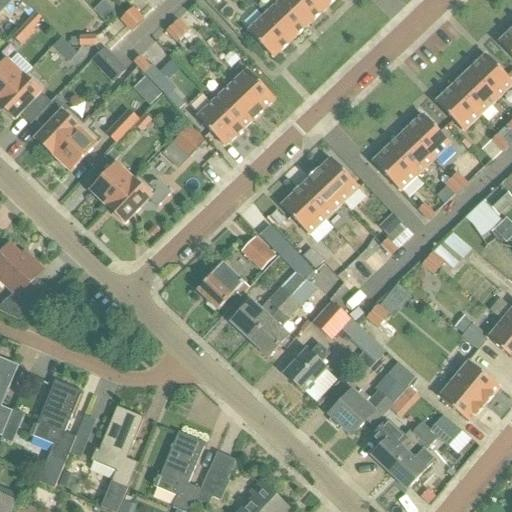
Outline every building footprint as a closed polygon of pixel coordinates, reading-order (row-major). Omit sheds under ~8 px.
[(0,0),(0,14),(14,2),(12,0),(0,0)] [(108,22),(121,9),(112,0),(103,0),(94,9),(108,22)] [(139,0),(136,3),(148,18),(158,10),(149,0),(139,0)] [(306,29),(322,14),(309,0),(282,0),(281,2),(306,29)] [(309,0),(322,14),(336,0),(309,0)] [(290,44),(306,29),(281,2),(265,17),(290,44)] [(133,10),(127,16),(138,27),(144,21),(133,10)] [(205,13),(194,20),(208,44),(219,37),(205,13)] [(35,14),(12,38),(21,47),(35,33),(33,30),(42,20),(35,14)] [(127,16),(121,21),(132,32),(138,27),(127,16)] [(290,44),(265,17),(248,33),(274,60),(290,44)] [(177,20),(171,26),(181,36),(187,30),(177,20)] [(174,41),(181,36),(171,26),(165,31),(174,41)] [(511,57),(511,31),(500,43),(505,48),(504,49),(511,57)] [(95,38),(80,38),(80,47),(96,46),(95,38)] [(152,57),(166,66),(177,50),(164,41),(152,57)] [(105,47),(95,59),(120,80),(130,68),(105,47)] [(0,69),(0,102),(25,77),(32,70),(17,56),(10,63),(8,61),(0,69)] [(138,56),(132,61),(141,71),(148,66),(138,56)] [(511,83),(491,61),(490,62),(485,57),(469,72),(497,102),(511,88),(511,83)] [(180,70),(171,61),(160,72),(153,66),(144,74),(167,98),(176,89),(168,81),(180,70)] [(247,72),(230,88),(259,118),(264,113),(275,101),(247,72)] [(481,118),(497,102),(469,72),(453,88),(481,118)] [(25,77),(0,102),(0,104),(16,120),(20,115),(27,109),(37,118),(51,104),(41,94),(41,93),(25,77)] [(230,88),(214,103),(243,134),(244,133),(243,132),(254,122),(254,123),(259,118),(230,88)] [(464,134),(481,118),(453,88),(437,103),(442,108),(441,109),(464,134)] [(214,103),(197,119),(220,144),(221,143),(226,148),(238,137),(239,137),(243,134),(214,103)] [(37,140),(54,156),(85,124),(84,123),(68,108),(37,140)] [(118,145),(135,127),(140,121),(128,111),(107,135),(118,145)] [(140,121),(135,127),(142,133),(152,122),(145,115),(140,121)] [(90,117),(84,123),(85,124),(54,156),(71,172),(102,140),(90,129),(96,123),(90,117)] [(428,122),(427,122),(422,117),(406,132),(434,162),(451,146),(428,122)] [(189,159),(204,144),(189,129),(174,145),(189,159)] [(418,178),(434,162),(406,132),(390,148),(418,178)] [(502,151),(508,146),(498,136),(492,141),(502,151)] [(401,194),(418,178),(390,148),(373,163),(378,168),(378,169),(401,194)] [(114,152),(106,159),(113,166),(121,158),(114,152)] [(319,171),(314,176),(343,206),(360,190),(331,160),(319,171)] [(109,209),(134,183),(117,167),(92,193),(109,209)] [(467,185),(457,175),(451,180),(461,190),(467,185)] [(298,190),(298,191),(326,221),(343,206),(314,176),(309,180),(309,181),(299,191),(298,190)] [(139,177),(134,183),(109,209),(126,225),(149,200),(158,209),(172,194),(160,183),(152,183),(149,186),(139,177)] [(455,196),(461,190),(451,180),(445,186),(455,196)] [(499,218),(511,205),(511,198),(503,189),(487,203),(485,201),(466,220),(473,226),(482,239),(492,233),(502,222),(499,218)] [(294,196),(282,207),(287,212),(286,213),(310,237),(326,221),(298,191),(293,195),(294,196)] [(15,227),(28,215),(18,204),(5,216),(15,227)] [(425,206),(419,212),(429,222),(434,216),(425,206)] [(507,243),(511,238),(511,224),(507,220),(495,232),(507,243)] [(407,222),(391,235),(405,252),(421,239),(407,222)] [(457,268),(475,248),(457,231),(439,251),(457,268)] [(276,257),(257,239),(256,240),(255,239),(242,253),(262,272),(274,258),(276,257)] [(397,251),(387,241),(381,247),(391,257),(397,251)] [(23,256),(11,245),(0,256),(0,279),(15,293),(0,309),(0,310),(22,321),(40,302),(27,290),(45,271),(26,253),(23,256)] [(385,262),(391,257),(381,247),(375,252),(385,262)] [(339,255),(332,261),(344,274),(351,267),(339,255)] [(444,264),(433,255),(428,261),(439,270),(444,264)] [(366,282),(379,269),(365,256),(353,269),(366,282)] [(241,298),(249,289),(243,284),(228,270),(218,260),(209,270),(213,273),(197,291),(218,311),(235,293),(241,298)] [(438,270),(427,260),(421,267),(433,277),(438,270)] [(332,263),(323,269),(335,286),(344,279),(332,263)] [(296,273),(305,282),(315,273),(306,264),(296,273)] [(291,298),(307,283),(305,282),(296,273),(261,311),(252,303),(231,325),(250,343),(291,298)] [(349,278),(343,284),(353,294),(359,288),(349,278)] [(383,302),(396,315),(414,294),(400,282),(383,302)] [(289,322),(302,308),(301,307),(315,292),(307,283),(291,298),(250,343),(268,360),(289,337),(280,329),(288,321),(289,322)] [(373,343),(348,320),(330,305),(314,324),(332,339),(339,331),(364,354),(373,343)] [(371,314),(383,323),(388,316),(376,307),(371,314)] [(511,311),(503,322),(511,330),(511,311)] [(383,323),(371,314),(365,321),(377,330),(383,323)] [(511,330),(503,322),(488,340),(511,360),(511,330)] [(373,343),(364,354),(375,365),(385,354),(373,343)] [(321,364),(328,356),(319,348),(311,356),(307,352),(285,376),(305,394),(327,369),(321,364)] [(0,438),(1,439),(12,412),(2,408),(18,368),(0,360),(0,438)] [(498,388),(469,363),(454,381),(485,407),(495,396),(493,394),(498,388)] [(404,370),(395,382),(396,383),(405,390),(415,379),(404,370)] [(485,407),(454,381),(439,399),(468,424),(474,417),(476,419),(485,407)] [(33,426),(28,437),(52,447),(48,459),(37,483),(53,489),(63,465),(75,439),(63,434),(80,394),(54,383),(35,427),(33,426)] [(368,403),(354,390),(345,401),(330,416),(331,418),(330,423),(336,429),(340,426),(353,438),(367,423),(373,429),(394,406),(379,391),(368,403)] [(127,460),(143,420),(117,409),(98,454),(95,453),(91,463),(115,473),(110,485),(111,485),(101,509),(108,511),(117,511),(137,465),(127,460)] [(390,473),(431,431),(423,423),(412,434),(410,432),(404,438),(387,422),(371,439),(381,448),(373,457),(390,473)] [(431,431),(390,473),(409,491),(427,471),(428,472),(437,462),(427,452),(430,449),(440,439),(431,431)] [(189,487),(206,446),(179,435),(161,480),(158,478),(153,489),(176,499),(171,510),(175,511),(190,511),(195,501),(199,491),(189,487)] [(209,472),(199,491),(195,501),(208,507),(212,499),(221,502),(230,482),(209,472)] [(62,475),(57,487),(70,492),(75,480),(62,475)] [(287,511),(288,511),(260,484),(250,495),(254,499),(241,511),(287,511)] [(0,511),(9,511),(13,503),(16,494),(0,488),(0,511)]
